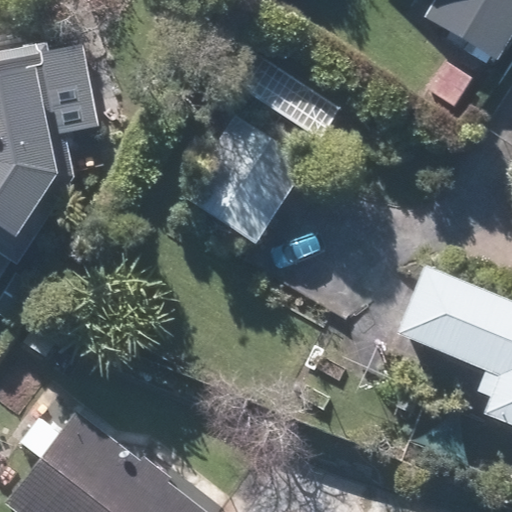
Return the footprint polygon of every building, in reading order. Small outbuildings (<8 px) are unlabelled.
[(511,0),(438,0),(432,11),(505,53),(511,40),(511,0)] [(0,235),(31,254),(80,172),(71,126),(105,120),(90,41),(55,48),(53,39),(0,49),(0,235)] [(182,191),(260,238),(339,107),(261,61),(182,191)] [(511,411),(511,295),(432,265),(408,326),(499,360),(483,401),(511,411)] [(216,511),(85,408),(15,496),(35,511),(216,511)]
